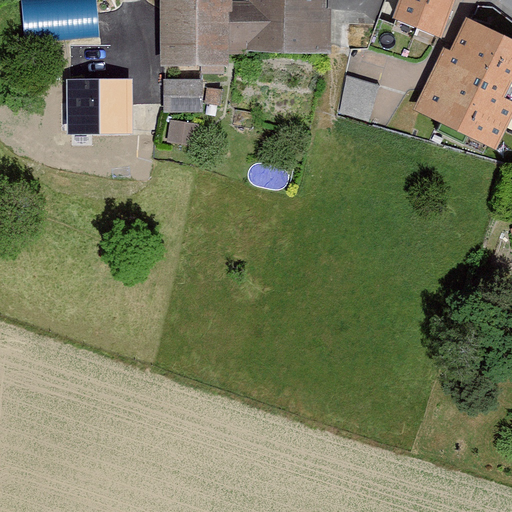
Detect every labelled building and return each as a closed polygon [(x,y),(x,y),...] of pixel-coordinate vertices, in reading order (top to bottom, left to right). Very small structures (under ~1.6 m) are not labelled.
[(25,0),(27,38),(101,36),(99,0),(25,0)] [(249,52),(249,49),(249,1),(233,1),(232,0),(161,0),(162,63),(229,63),(229,52),(249,52)] [(321,0),(249,0),(249,1),(249,49),(322,49),(321,0)] [(452,0),(400,0),(394,18),(439,35),(452,0)] [(495,144),(511,108),(511,35),(466,14),(450,48),(445,45),(415,105),(495,144)] [(371,120),(379,82),(347,76),(340,113),(371,120)] [(205,112),(205,78),(166,77),(166,111),(205,112)] [(132,80),(67,81),(68,135),(133,134),(132,80)]
